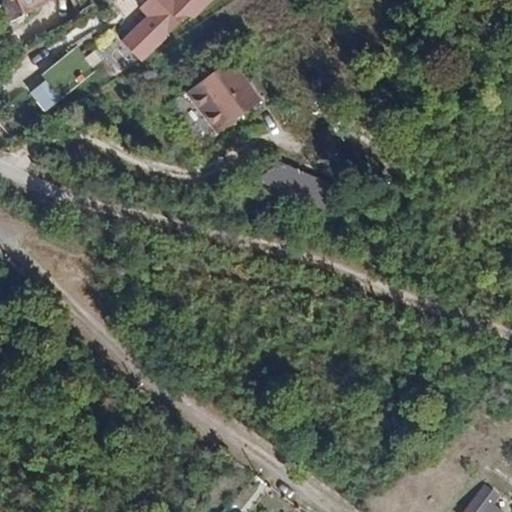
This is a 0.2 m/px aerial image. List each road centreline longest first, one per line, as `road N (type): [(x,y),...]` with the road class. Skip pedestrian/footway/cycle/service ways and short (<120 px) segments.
road 1 (track): [(0,164),(320,256),(511,323)]
road 2 (track): [(0,246),(331,511)]
